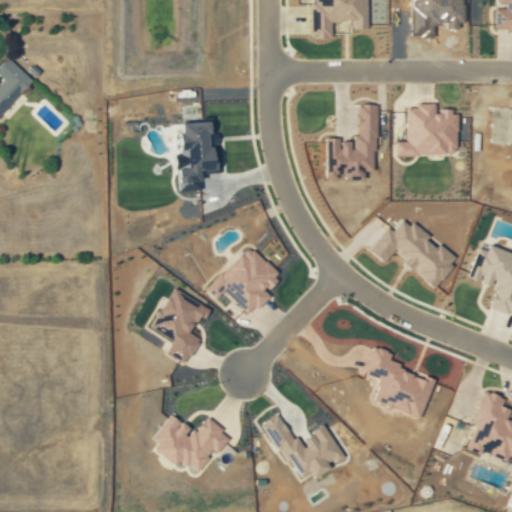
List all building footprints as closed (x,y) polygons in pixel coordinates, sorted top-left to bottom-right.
[(511,0),(501,0),(501,8),(495,8),(496,32),(511,31),(511,0)] [(0,118),(35,83),(10,58),(1,67),(0,66),(0,75),(6,81),(0,86),(0,118)] [(395,155),(458,153),(457,108),(437,109),(437,103),(419,103),(419,108),(406,108),(407,142),(394,142),(395,155)] [(218,171),(217,156),(208,156),(206,122),(184,124),(185,133),(178,134),(178,148),(187,147),(188,173),(218,171)] [(469,279),(497,288),(491,308),(511,314),(511,250),(488,243),(485,251),(479,249),(469,279)] [(225,291),(248,314),(283,279),(250,246),(206,290),(216,300),(225,291)] [(152,329),(173,339),(166,353),(188,363),(200,338),(191,334),(199,317),(205,320),(211,309),(171,290),(152,329)] [(511,414),(511,410),(511,409),(503,406),(506,398),(487,391),(466,450),(482,455),(483,451),(511,461),(511,414)] [(198,473),(215,451),(219,454),(232,438),(207,418),(196,433),(171,414),(152,438),(160,444),(155,450),(177,467),(182,461),(198,473)] [(326,425),(302,439),(300,435),(294,439),(279,414),(264,422),(299,480),(313,472),(317,478),(333,469),(330,465),(344,456),(326,425)]
